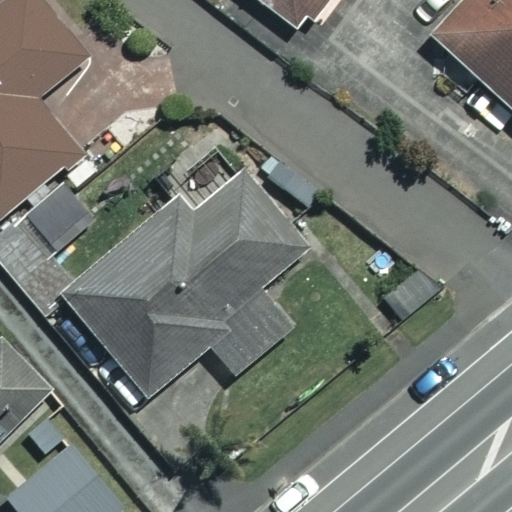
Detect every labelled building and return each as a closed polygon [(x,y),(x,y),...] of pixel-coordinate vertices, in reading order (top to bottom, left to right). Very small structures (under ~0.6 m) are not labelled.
[(93,21),(75,0),(0,0),(0,215),(77,151),(31,96),(77,58),(65,44),(93,21)] [(248,0),(287,32),(313,0),(248,0)] [(511,0),(459,0),(424,42),(511,116),(511,0)] [(299,246),(231,171),(184,214),(168,197),(54,301),(145,401),(205,346),(231,375),(289,321),(256,285),(299,246)] [(0,438),(45,397),(0,348),(0,438)] [(113,511),(116,510),(66,449),(3,501),(11,511),(113,511)]
